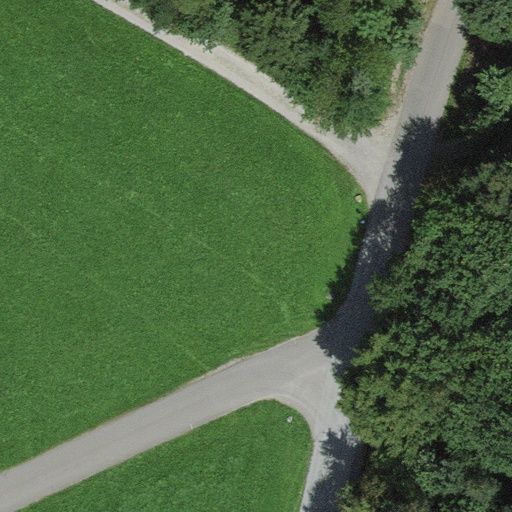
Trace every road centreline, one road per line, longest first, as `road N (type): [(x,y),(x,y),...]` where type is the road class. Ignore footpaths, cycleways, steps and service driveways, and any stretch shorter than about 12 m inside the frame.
road 1 (residential): [(463,0),(441,54),(327,511)]
road 2 (track): [(142,0),(373,157),(444,155),(511,126)]
road 3 (track): [(0,495),(266,376),(365,346)]
